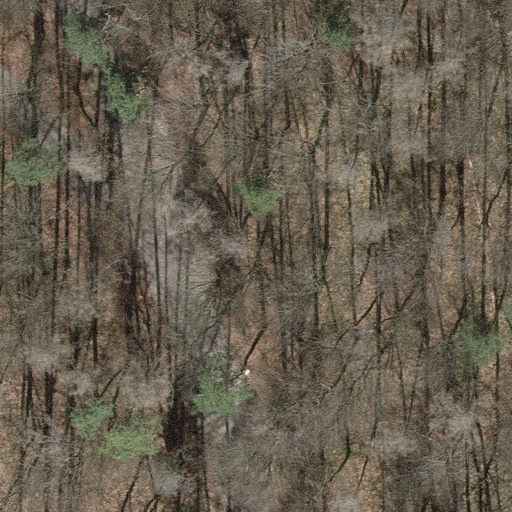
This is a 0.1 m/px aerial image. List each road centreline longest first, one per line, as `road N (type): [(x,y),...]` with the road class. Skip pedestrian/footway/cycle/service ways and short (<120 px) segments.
road 1 (track): [(247,511),(190,284),(80,0)]
road 2 (track): [(164,216),(0,62)]
